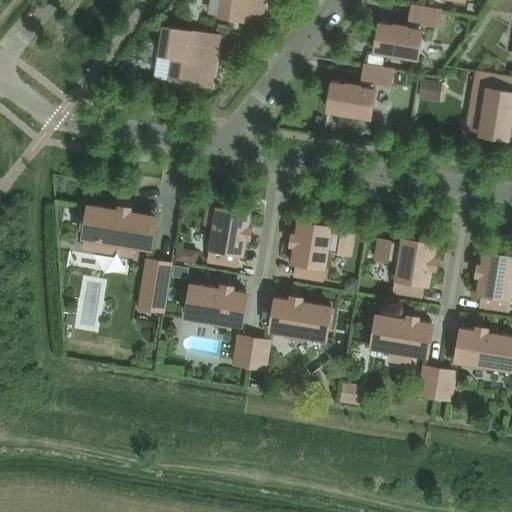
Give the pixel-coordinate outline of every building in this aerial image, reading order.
[(223,0),(221,15),(219,14),(219,16),(258,22),(262,0),(223,0)] [(495,0),(490,9),(506,12),(508,0),(495,0)] [(379,21),(375,50),(417,57),(423,22),(438,25),(440,10),(411,5),(408,26),(379,21)] [(209,85),(213,59),(210,59),(211,50),(218,51),(220,35),(164,25),(159,54),(160,54),(161,52),(175,55),(172,77),(169,77),(169,79),(181,81),(181,84),(194,87),(195,83),(209,85)] [(361,85),(332,81),(327,109),(370,116),(376,82),(390,84),(393,69),(364,64),(361,85)] [(483,113),(480,132),(508,137),(511,113),(511,90),(508,89),(510,76),(476,70),(473,85),(476,86),(472,111),(483,113)] [(421,79),(419,99),(439,101),(441,82),(421,79)] [(86,227),(84,236),(107,239),(105,251),(131,255),(133,244),(150,246),(156,214),(129,210),(130,207),(120,205),(119,208),(89,204),(88,213),(83,212),(81,226),(86,227)] [(214,225),(208,260),(236,265),(238,251),(243,252),(245,236),(249,236),(250,226),(247,225),(249,212),(217,206),(217,207),(207,206),(204,224),(214,225)] [(351,254),(354,234),(330,230),(331,225),(299,220),(297,233),(294,233),(292,243),(295,244),(292,260),(297,261),(295,275),(322,279),(327,250),(351,254)] [(423,282),(428,282),(431,266),(434,267),(436,256),(433,256),(435,242),(403,237),(402,242),(378,238),(375,258),(399,262),(394,291),(421,296),(423,282)] [(198,251),(178,247),(176,259),(196,262),(198,251)] [(481,274),(478,291),(483,291),(480,306),(508,310),(511,283),(511,255),(485,251),(482,264),(479,263),(477,274),(481,274)] [(139,306),(163,310),(171,262),(147,258),(139,306)] [(345,281),(343,289),(355,291),(358,278),(351,277),(345,281)] [(232,289),(233,286),(222,284),(222,287),(192,282),(187,314),(213,318),(212,323),(225,325),(226,321),(241,323),(246,291),(232,289)] [(291,295),(290,298),(276,296),(271,328),(286,330),(285,335),(299,337),(299,333),(325,337),(331,305),(301,300),(301,297),(291,295)] [(418,319),(418,316),(407,315),(407,318),(377,313),(372,345),(391,348),(389,359),(409,363),(411,351),(426,354),(432,322),(418,319)] [(487,328),(476,326),(476,329),(462,327),(456,359),(472,361),(471,365),(484,368),(485,363),(511,368),(511,360),(511,334),(486,331),(487,328)] [(249,365),(254,337),(238,334),(234,363),(249,365)] [(270,340),(254,337),(249,365),(265,368),(270,340)] [(353,362),(352,380),(374,381),(375,363),(353,362)] [(435,396),(440,368),(424,365),(419,393),(435,396)] [(451,399),(455,370),(440,368),(435,396),(451,399)] [(344,382),(341,401),(355,403),(357,384),(344,382)]
